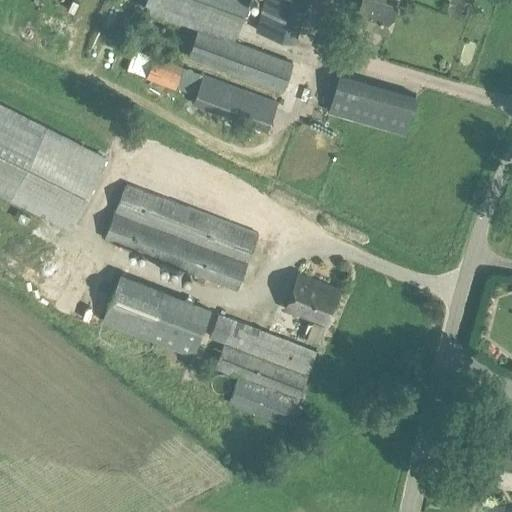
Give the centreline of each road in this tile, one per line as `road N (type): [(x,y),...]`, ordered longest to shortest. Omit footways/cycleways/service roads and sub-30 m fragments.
road 1 (unclassified): [(408,511),(458,297),(479,228),(511,164)]
road 2 (track): [(199,511),(440,377)]
